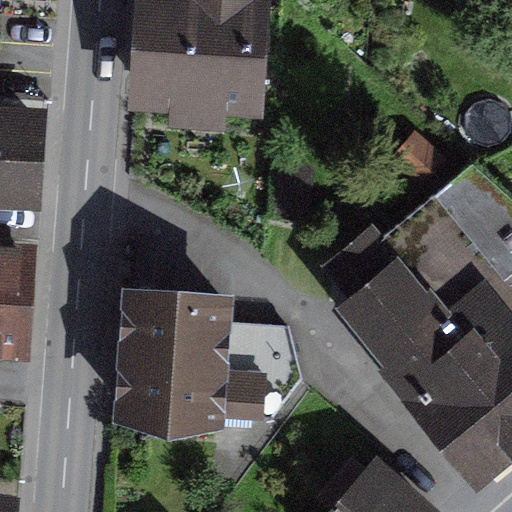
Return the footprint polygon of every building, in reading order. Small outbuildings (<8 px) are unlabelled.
[(0,0),(0,53),(6,54),(9,0),(0,0)] [(138,0),(135,95),(174,96),(173,119),(237,121),(237,102),(273,103),(276,0),(138,0)] [(54,94),(0,91),(0,191),(50,193),(54,94)] [(511,176),(478,142),(397,222),(378,203),(331,251),(348,269),(337,290),(489,469),(511,449),(511,176)] [(41,234),(0,231),(0,351),(34,354),(41,234)] [(139,273),(133,407),(175,426),(227,416),(229,402),(272,408),(308,372),(292,315),(236,313),(238,277),(139,273)] [(425,511),(379,470),(340,511),(425,511)] [(18,511),(20,483),(0,481),(0,511),(18,511)]
